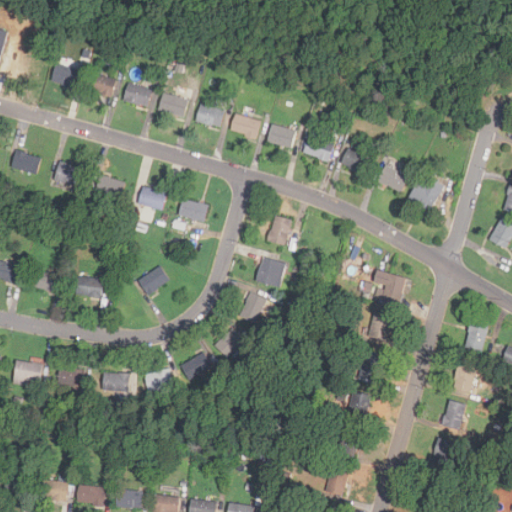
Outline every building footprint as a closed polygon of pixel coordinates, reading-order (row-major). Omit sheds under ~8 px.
[(0,28),(0,64),(10,31),(0,28)] [(51,81),(76,89),(82,71),(57,63),(51,81)] [(112,97),(117,80),(93,72),(87,89),(112,97)] [(153,89),(128,83),(124,100),(149,106),(153,89)] [(184,117),(189,99),(163,92),(158,110),(184,117)] [(226,110),(201,103),(196,121),(221,128),(226,110)] [(257,138),(262,120),(235,113),(231,131),(257,138)] [(291,149),(297,131),(273,123),(267,141),(291,149)] [(304,153),(330,160),(334,143),(309,136),(304,153)] [(341,163),(364,175),(372,159),(349,147),(341,163)] [(13,167),(37,174),(42,157),(17,150),(13,167)] [(55,180),(80,186),(85,167),(60,161),(55,180)] [(403,193),(411,177),(386,165),(379,181),(403,193)] [(126,182),(100,174),(95,190),(121,198),(126,182)] [(417,183),(409,199),(432,211),(444,186),(429,178),(425,187),(417,183)] [(167,193),(144,186),(139,203),(163,210),(167,193)] [(179,214),(206,222),(210,206),(184,198),(179,214)] [(292,219),(275,216),(268,243),(286,247),(292,219)] [(511,238),(511,223),(501,218),(492,239),(508,247),(511,238)] [(287,264),(263,257),(257,281),(280,287),(287,264)] [(0,280),(15,283),(18,264),(0,261),(0,280)] [(170,280),(161,266),(139,281),(148,295),(170,280)] [(386,286),(383,298),(398,303),(406,278),(378,269),(374,282),(386,286)] [(57,290),(59,273),(32,270),(31,288),(57,290)] [(101,298),(104,279),(79,276),(76,294),(101,298)] [(241,316),(254,323),(267,302),(254,295),(241,316)] [(386,340),(394,317),(376,312),(369,335),(386,340)] [(466,349),(483,352),(488,325),(470,323),(466,349)] [(233,327),(215,347),(231,360),(248,340),(233,327)] [(360,377),(376,380),(381,354),(366,351),(360,377)] [(182,364),(188,379),(212,368),(206,353),(182,364)] [(44,365),(18,360),(13,381),(40,387),(44,365)] [(479,370),(459,363),(452,385),(472,392),(479,370)] [(84,388),(86,370),(60,367),(59,386),(84,388)] [(147,373),(151,393),(176,389),(173,369),(147,373)] [(104,391),(131,391),(131,373),(104,373),(104,391)] [(363,419),(370,395),(356,391),(349,415),(363,419)] [(443,425),(460,430),(468,405),(451,399),(443,425)] [(338,451),(355,456),(362,431),(345,426),(338,451)] [(433,461),(450,467),(457,443),(440,437),(433,461)] [(325,491),(343,497),(351,472),(333,467),(325,491)] [(34,479),(8,475),(6,494),(31,498),(34,479)] [(67,502),(69,483),(45,480),(42,499),(67,502)] [(107,488),(81,485),(78,504),(105,507),(107,488)] [(117,507),(141,509),(143,492),(118,490),(117,507)] [(180,511),(180,497),(155,496),(154,511),(180,511)] [(189,511),(216,511),(218,502),(191,499),(189,511)] [(254,511),(255,506),(230,503),(228,511),(254,511)]
